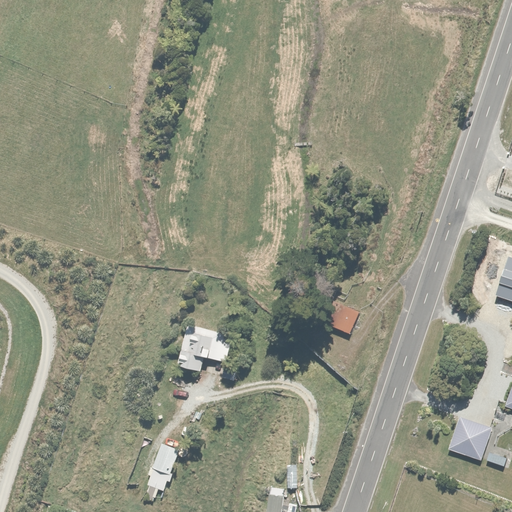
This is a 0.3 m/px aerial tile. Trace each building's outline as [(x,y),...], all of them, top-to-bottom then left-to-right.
[(332,296),(322,318),(350,332),(360,309),(332,296)] [(211,326),(186,320),(175,361),(200,367),(203,355),(224,360),(230,335),(211,330),(211,326)] [(458,414),(447,447),(478,458),(489,425),(458,414)] [(161,441),(152,465),(170,472),(179,447),(161,441)] [(487,449),(485,458),(505,465),(507,456),(487,449)] [(151,468),(145,483),(162,489),(165,480),(170,482),(172,476),(151,468)]
